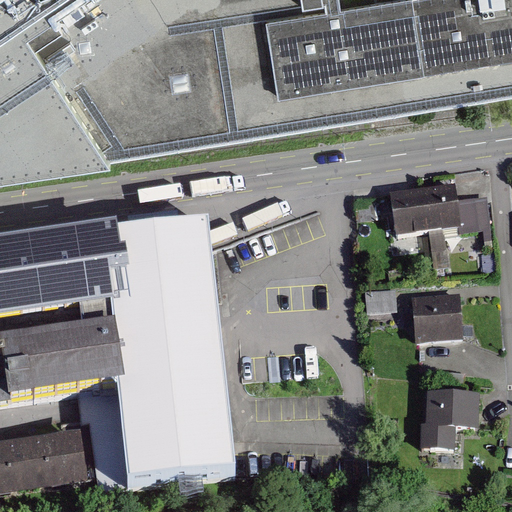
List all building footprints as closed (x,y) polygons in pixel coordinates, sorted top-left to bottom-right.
[(0,0),(0,159),(87,147),(13,25),(63,0),(0,0)] [(511,0),(63,0),(13,25),(87,147),(511,80),(511,0)] [(454,192),(394,200),(399,241),(490,228),(487,204),(457,208),(454,192)] [(114,238),(0,253),(0,414),(118,396),(130,493),(234,481),(208,228),(114,238)] [(371,294),(371,311),(398,311),(398,295),(371,294)] [(455,303),(409,305),(411,349),(457,347),(455,303)] [(473,401),(422,397),(417,455),(450,458),(453,433),(470,434),(473,401)] [(82,440),(0,450),(0,498),(87,488),(82,440)]
